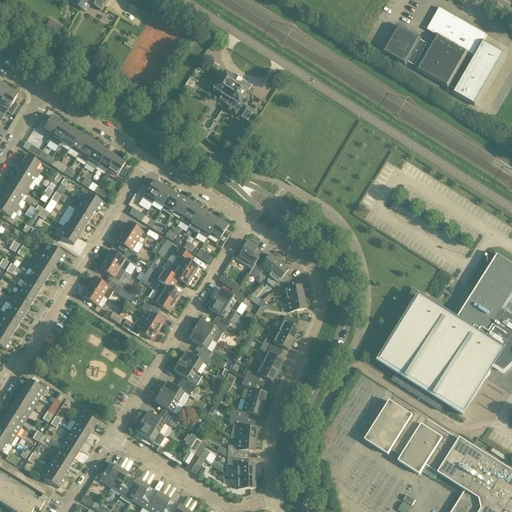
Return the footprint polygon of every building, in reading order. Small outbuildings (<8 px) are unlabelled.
[(71,0),(69,3),(80,10),(85,13),(90,5),(101,12),(107,1),(106,1),(106,0),(71,0)] [(142,20),(147,12),(132,2),(127,10),(142,20)] [(427,30),(437,36),(473,58),(482,42),(483,42),(487,36),(439,9),(427,30)] [(45,26),(58,33),(62,26),(50,19),(45,26)] [(414,67),(415,64),(427,45),(420,40),(419,40),(398,27),(383,53),(405,65),(407,62),(414,67)] [(473,58),(437,36),(417,70),(447,88),(448,87),(455,91),(473,58)] [(473,58),(455,91),(453,94),(475,106),(505,54),(483,42),(482,42),(473,58)] [(249,90),(249,89),(248,88),(241,83),(240,82),(234,78),(233,77),(233,78),(225,73),(224,72),(223,73),(214,88),(213,89),(214,90),(226,97),(225,98),(229,101),(230,100),(234,103),(231,108),(240,113),(236,119),(247,127),(256,114),(244,106),(244,107),(239,104),(249,90)] [(0,102),(8,90),(0,84),(0,102)] [(19,105),(14,102),(18,95),(8,90),(0,102),(0,105),(8,110),(6,112),(12,116),(19,105)] [(51,137),(48,142),(49,142),(61,123),(52,117),(42,132),(51,137)] [(58,148),(61,143),(70,128),(61,123),(49,142),(58,148)] [(70,149),(80,134),(70,128),(61,143),(70,149)] [(79,154),(76,158),(77,159),(89,140),(80,134),(70,149),(79,154)] [(98,145),(89,140),(77,159),(86,164),(98,145)] [(95,170),(97,166),(98,166),(107,151),(98,145),(86,164),(95,170)] [(107,172),(116,157),(107,151),(98,166),(107,172)] [(36,175),(36,174),(38,171),(36,170),(40,165),(26,156),(20,165),(23,167),(36,175)] [(130,172),(123,167),(126,163),(116,157),(107,172),(116,178),(115,180),(123,185),(130,172)] [(36,175),(23,167),(18,175),(32,184),(35,179),(37,180),(39,176),(36,174),(36,175)] [(32,184),(18,175),(12,184),(28,194),(30,190),(28,189),(32,184)] [(142,200),(151,205),(154,201),(164,186),(154,181),(142,200)] [(28,194),(12,184),(7,192),(21,201),(24,196),(26,197),(28,194)] [(154,201),(163,207),(173,192),(164,186),(154,201)] [(94,193),(97,195),(105,200),(109,194),(97,187),(94,193)] [(21,201),(7,192),(1,201),(17,211),(19,208),(18,207),(21,201)] [(163,207),(161,211),(170,216),(172,212),(173,213),(182,198),(173,192),(163,207)] [(82,203),(95,212),(98,213),(103,204),(89,196),(86,201),(84,200),(82,203)] [(173,213),(181,218),(182,219),(191,204),(182,198),(173,213)] [(82,203),(76,199),(73,205),(76,207),(74,210),(90,220),(95,212),(82,203)] [(17,211),(1,201),(0,203),(0,212),(10,219),(13,213),(15,214),(17,211)] [(181,218),(179,222),(188,228),(200,209),(191,204),(182,219),(181,218)] [(209,215),(200,209),(188,228),(198,234),(209,215)] [(30,219),(34,221),(37,216),(39,217),(41,214),(35,210),(30,219)] [(90,220),(74,210),(72,214),(74,215),(70,220),(84,229),(90,220)] [(206,239),(209,235),(209,236),(219,221),(209,215),(198,234),(206,239)] [(84,229),(70,220),(67,225),(65,224),(63,228),(79,237),(84,229)] [(219,221),(209,236),(219,242),(216,247),(221,250),(230,235),(225,232),(228,227),(219,221)] [(147,236),(127,224),(121,233),(137,243),(140,237),(145,240),(147,236)] [(79,237),(63,228),(61,231),(63,232),(59,238),(73,246),(79,237)] [(116,242),(131,252),(137,243),(121,233),(116,242)] [(158,255),(163,258),(171,245),(166,242),(162,247),(161,249),(158,255)] [(260,256),(255,253),(257,249),(247,243),(245,246),(242,245),(238,251),(241,252),(237,259),(249,266),(248,268),(251,270),(262,255),(261,254),(260,256)] [(161,249),(157,246),(153,253),(157,255),(158,255),(161,249)] [(44,255),(57,263),(60,265),(66,256),(52,247),(48,253),(47,252),(45,255),(44,255)] [(185,260),(188,256),(178,249),(174,255),(177,256),(172,264),(193,277),(198,268),(185,260)] [(125,254),(122,259),(110,251),(104,260),(124,272),(129,263),(135,267),(138,262),(125,254)] [(214,260),(203,253),(200,251),(196,257),(210,266),(214,260)] [(36,262),(52,272),(57,263),(44,255),(45,255),(43,254),(40,260),(38,259),(36,262)] [(251,270),(248,275),(254,279),(261,272),(267,277),(279,263),(270,255),(267,258),(264,256),(262,255),(251,270)] [(457,317),(488,337),(510,303),(511,299),(511,264),(496,255),(457,317)] [(125,284),(119,280),(124,272),(104,260),(99,269),(110,276),(107,281),(122,290),(125,284)] [(32,272),(47,280),(52,272),(36,262),(34,265),(36,266),(32,272)] [(267,283),(273,288),(276,285),(288,271),(279,263),(267,277),(268,278),(267,280),(266,281),(267,283)] [(167,272),(162,269),(159,275),(170,282),(173,278),(187,286),(193,277),(172,264),(167,272)] [(141,281),(145,284),(153,272),(149,269),(141,281)] [(25,279),(41,289),(47,280),(32,272),(29,277),(27,276),(25,279)] [(155,281),(159,283),(154,291),(160,295),(176,305),(181,296),(168,287),(170,282),(159,275),(155,281)] [(22,289),(36,298),(41,289),(25,279),(23,282),(25,283),(22,289)] [(112,292),(118,296),(122,290),(107,281),(104,285),(93,279),(87,288),(103,297),(108,300),(112,292)] [(235,292),(237,293),(239,289),(240,288),(230,281),(227,287),(235,292)] [(283,290),(285,302),(304,298),(301,287),(283,290)] [(103,297),(87,288),(82,297),(97,307),(103,297)] [(511,304),(510,303),(488,337),(457,317),(412,288),(408,302),(398,319),(404,322),(380,361),(378,360),(377,360),(397,373),(391,381),(418,399),(440,412),(446,404),(464,415),(465,414),(463,413),(492,366),(500,371),(503,369),(504,370),(505,370),(506,370),(507,370),(509,368),(509,366),(508,365),(510,363),(511,364),(511,304)] [(15,296),(30,306),(36,298),(22,289),(18,294),(17,293),(15,296)] [(241,303),(242,304),(246,299),(242,296),(237,293),(235,292),(232,297),(220,290),(214,300),(235,313),(241,303)] [(155,303),(146,297),(142,303),(144,304),(154,310),(157,306),(170,314),(176,305),(160,295),(155,303)] [(11,306),(25,315),(30,306),(15,296),(13,300),(14,301),(11,306)] [(256,305),(259,300),(253,297),(250,301),(256,305)] [(288,314),(306,310),(304,298),(285,302),(288,314)] [(208,310),(219,317),(216,322),(227,329),(230,324),(229,323),(235,313),(214,300),(208,310)] [(140,309),(148,314),(143,322),(138,318),(137,319),(158,332),(164,323),(151,315),(154,310),(144,304),(140,309)] [(4,314),(20,324),(25,315),(11,306),(8,311),(6,310),(4,314)] [(254,315),(248,311),(245,317),(251,321),(254,315)] [(119,326),(123,319),(112,313),(109,319),(119,326)] [(0,323),(14,332),(20,324),(4,314),(2,317),(3,318),(0,323)] [(285,318),(283,322),(277,332),(294,341),(299,330),(292,327),(295,320),(297,321),(298,320),(285,318)] [(132,328),(137,331),(137,332),(153,341),(158,332),(137,319),(132,328)] [(195,330),(212,341),(218,331),(223,334),(227,329),(216,322),(213,327),(201,320),(195,330)] [(126,331),(130,324),(125,321),(121,327),(126,331)] [(0,335),(9,341),(14,332),(0,323),(0,335)] [(189,340),(200,347),(197,353),(200,355),(201,355),(208,359),(211,354),(206,350),(212,341),(195,330),(189,340)] [(250,332),(247,337),(253,340),(255,335),(250,332)] [(294,341),(277,332),(272,343),(288,351),(294,341)] [(0,335),(0,347),(6,352),(12,342),(9,341),(0,335)] [(250,345),(253,340),(247,337),(244,342),(250,345)] [(196,373),(202,363),(208,367),(211,361),(208,359),(201,355),(200,355),(197,360),(186,353),(179,362),(196,373)] [(283,362),(266,353),(261,364),(277,372),(283,362)] [(195,386),(196,386),(202,376),(196,373),(179,362),(173,372),(185,380),(182,385),(192,391),(195,386)] [(277,372),(261,364),(256,374),(246,372),(244,379),(255,383),(258,376),(272,383),(277,372)] [(245,401),(263,406),(266,395),(252,390),(255,383),(244,379),(243,379),(238,377),(238,378),(241,385),(248,390),(245,401)] [(45,391),(47,387),(38,381),(36,385),(29,381),(23,390),(39,400),(45,391)] [(225,382),(221,389),(227,392),(231,385),(225,382)] [(177,403),(182,406),(188,396),(189,397),(192,391),(182,385),(178,390),(167,383),(160,393),(177,403)] [(39,400),(23,390),(17,399),(33,409),(39,400)] [(173,421),(179,413),(174,410),(177,403),(160,393),(154,403),(166,410),(163,415),(173,422),(173,421)] [(33,409),(17,399),(12,409),(28,418),(33,409)] [(263,406),(245,401),(242,411),(234,411),(230,414),(229,417),(232,418),(244,421),(245,413),(259,417),(263,406)] [(511,511),(511,472),(460,439),(459,441),(412,411),(410,415),(390,402),(365,441),(388,456),(391,450),(402,457),(398,462),(420,475),(426,466),(438,474),(465,491),(452,511),(511,511)] [(28,418),(12,409),(6,418),(22,428),(28,418)] [(89,418),(92,415),(84,410),(76,423),(91,433),(97,423),(89,418)] [(158,434),(165,424),(170,427),(170,426),(174,427),(176,423),(173,421),(173,422),(163,415),(159,420),(148,413),(142,423),(158,434)] [(256,429),(243,428),(244,421),(232,418),(229,417),(228,421),(230,425),(236,427),(238,427),(237,439),(255,441),(256,429)] [(22,428),(6,418),(0,427),(16,437),(22,428)] [(70,432),(86,442),(91,433),(76,423),(70,432)] [(159,448),(165,438),(158,434),(142,423),(135,433),(159,448)] [(16,437),(0,427),(0,439),(10,446),(16,437)] [(64,441),(80,451),(86,442),(70,432),(64,441)] [(193,443),(192,435),(184,436),(185,444),(193,443)] [(10,446),(0,439),(0,452),(2,454),(8,445),(10,446)] [(188,452),(193,455),(201,443),(196,439),(188,452)] [(228,446),(227,450),(224,450),(223,457),(227,457),(227,458),(236,459),(247,459),(248,459),(249,452),(255,453),(255,441),(237,439),(237,446),(228,446)] [(58,450),(74,460),(80,451),(64,441),(58,450)] [(199,459),(204,450),(207,446),(201,443),(193,455),(199,459)] [(53,460),(68,469),(74,460),(58,450),(53,460)] [(204,450),(199,459),(196,463),(202,466),(209,454),(204,450)] [(247,466),(247,459),(236,459),(236,466),(236,478),(255,478),(254,466),(247,466)] [(0,468),(43,495),(50,500),(50,499),(53,494),(0,460),(0,468)] [(47,469),(65,480),(63,478),(68,469),(53,460),(47,469)] [(119,467),(117,469),(115,468),(110,465),(109,465),(105,463),(96,478),(100,481),(99,481),(110,488),(122,469),(119,467)] [(226,482),(229,474),(205,464),(202,473),(226,482)] [(65,480),(47,469),(49,470),(43,479),(59,489),(65,480)] [(124,473),(126,471),(122,469),(110,488),(121,495),(131,478),(126,475),(124,473)] [(140,480),(139,483),(136,481),(131,478),(121,495),(132,502),(144,482),(140,480)] [(237,490),(255,490),(255,478),(236,478),(237,490)] [(47,505),(50,500),(43,495),(39,500),(37,503),(0,479),(0,504),(12,511),(32,511),(34,509),(39,511),(44,503),(47,505)] [(145,487),(147,484),(144,482),(132,502),(142,508),(139,511),(153,491),(148,488),(145,487)] [(162,494),(160,496),(158,495),(153,491),(139,511),(147,511),(148,511),(154,511),(165,496),(162,494)] [(412,506),(415,501),(407,495),(404,501),(412,506)] [(96,501),(90,497),(84,496),(80,503),(96,511),(99,506),(96,501)] [(167,500),(168,498),(165,496),(154,511),(169,511),(174,505),(169,502),(167,500)]
